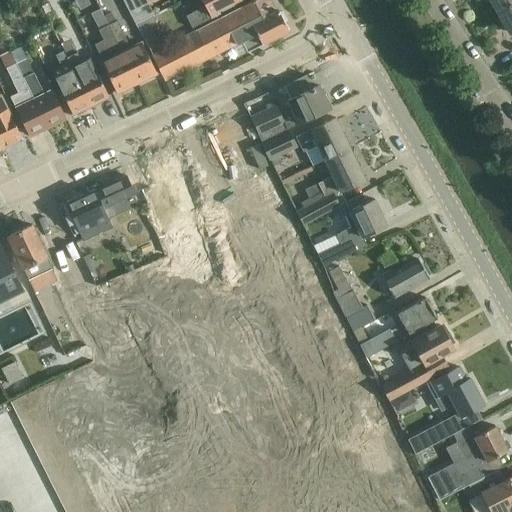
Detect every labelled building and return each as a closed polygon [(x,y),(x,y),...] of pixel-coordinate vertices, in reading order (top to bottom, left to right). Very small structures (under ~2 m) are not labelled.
[(270,0),(254,0),(249,3),(169,44),(163,34),(155,38),(149,26),(158,21),(154,15),(136,24),(165,81),(241,42),(247,53),(289,31),(278,10),(276,11),(270,0)] [(218,11),(226,7),(238,0),(201,0),(205,6),(185,16),(192,29),(220,14),(218,11)] [(511,0),(490,0),(497,12),(511,3),(511,0)] [(74,3),(64,7),(70,25),(81,21),(74,3)] [(511,3),(497,12),(509,34),(511,32),(511,3)] [(108,25),(136,83),(156,73),(141,43),(131,49),(113,13),(104,18),(108,25)] [(136,83),(108,25),(99,30),(104,40),(93,45),(116,92),(136,83)] [(67,57),(62,47),(56,34),(47,39),(58,61),(56,62),(67,84),(59,88),(72,114),(90,105),(67,57)] [(67,57),(90,105),(108,96),(99,78),(96,70),(88,74),(75,48),(74,48),(71,42),(62,47),(67,57)] [(0,57),(13,83),(18,91),(9,96),(29,135),(47,126),(16,64),(15,64),(9,52),(0,57)] [(16,64),(47,126),(65,118),(52,90),(43,94),(25,59),(16,64)] [(287,129),(311,117),(329,109),(319,86),(291,99),(298,113),(283,121),(276,106),(250,117),(261,140),(278,132),(276,127),(284,124),(287,129)] [(0,141),(3,148),(22,139),(0,94),(0,141)] [(317,145),(325,161),(350,149),(335,118),(295,137),(303,152),(317,145)] [(288,130),(261,143),(269,159),(296,146),(288,130)] [(345,202),(340,191),(365,179),(350,149),(325,161),(332,176),(318,183),(324,197),(323,198),(320,192),(301,203),(303,208),(296,212),(302,226),(345,202)] [(179,162),(184,190),(243,179),(238,157),(225,160),(223,153),(179,162)] [(67,203),(75,221),(84,240),(114,226),(107,212),(105,206),(133,193),(126,176),(67,203)] [(224,212),(217,215),(227,235),(267,215),(259,198),(263,196),(256,182),(218,201),(224,212)] [(362,194),(345,202),(350,211),(356,208),(367,203),(362,194)] [(367,203),(356,208),(350,211),(344,214),(351,228),(324,240),(335,261),(367,246),(362,237),(387,225),(374,199),(367,203)] [(267,215),(227,235),(237,255),(244,251),(249,261),(286,243),(279,230),(276,232),(267,215)] [(32,225),(8,236),(8,237),(16,254),(29,280),(52,269),(53,269),(41,243),(32,225)] [(0,304),(25,293),(0,242),(0,304)] [(255,273),(248,277),(257,295),(297,275),(289,259),(293,257),(286,243),(249,261),(255,273)] [(145,277),(164,270),(158,253),(139,260),(145,277)] [(418,259),(400,269),(394,273),(392,268),(384,273),(386,277),(381,280),(392,299),(429,278),(418,259)] [(333,293),(353,332),(353,333),(363,328),(362,328),(375,321),(368,305),(363,308),(354,291),(352,292),(339,267),(329,273),(338,290),(333,293)] [(297,275),(257,295),(266,313),(273,309),(279,321),(316,303),(309,289),(305,290),(297,275)] [(155,311),(124,326),(158,394),(188,379),(180,361),(184,359),(193,377),(223,361),(189,294),(159,309),(167,326),(163,328),(155,311)] [(367,358),(396,341),(437,318),(425,297),(397,313),(403,324),(390,331),(389,329),(369,341),(363,328),(353,333),(360,346),(367,358)] [(285,333),(278,337),(287,355),(327,334),(319,319),(323,317),(316,303),(279,321),(285,333)] [(0,334),(0,367),(38,346),(24,321),(0,334)] [(388,400),(447,367),(440,355),(453,349),(450,344),(453,342),(450,337),(447,338),(440,325),(398,348),(411,371),(381,387),(388,400)] [(327,334),(287,355),(296,373),(302,369),(309,382),(346,363),(339,348),(335,350),(327,334)] [(1,368),(10,385),(24,377),(16,361),(1,368)] [(89,368),(54,385),(64,404),(99,387),(89,368)] [(460,368),(428,385),(441,409),(453,403),(460,417),(483,404),(470,378),(466,380),(460,368)] [(318,400),(311,404),(320,422),(361,402),(353,386),(356,384),(349,369),(312,388),(318,400)] [(99,387),(64,404),(73,423),(108,405),(99,387)] [(407,417),(416,406),(408,400),(400,410),(407,417)] [(361,402),(320,422),(329,440),(336,436),(342,448),(379,430),(372,416),(369,417),(361,402)] [(108,405),(73,423),(82,441),(117,423),(108,405)] [(430,430),(409,442),(416,455),(438,443),(452,435),(462,429),(456,417),(430,430)] [(117,423),(82,441),(91,459),(126,441),(117,423)] [(465,457),(427,477),(439,499),(448,495),(469,484),(480,479),(483,477),(478,466),(490,460),(508,450),(495,426),(477,435),(473,437),(467,427),(462,429),(452,435),(457,443),(465,457)] [(347,458),(340,462),(350,482),(390,461),(382,445),(386,443),(379,430),(342,448),(347,458)] [(126,441),(91,459),(100,477),(135,460),(126,441)] [(135,460),(100,477),(109,495),(144,478),(146,477),(136,459),(135,460)] [(390,461),(350,482),(360,501),(367,498),(372,508),(409,489),(402,476),(399,478),(390,461)] [(480,479),(469,484),(475,495),(480,492),(489,511),(504,511),(511,508),(511,475),(505,479),(500,468),(483,477),(480,479)] [(144,478),(109,495),(117,511),(123,511),(154,497),(144,478)] [(373,511),(415,511),(412,504),(416,503),(409,489),(372,508),(373,511)]
